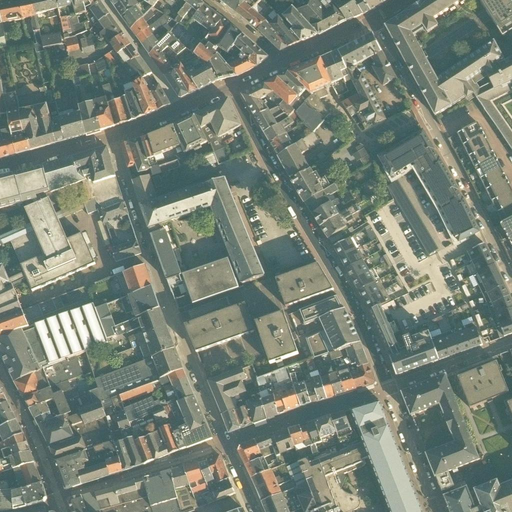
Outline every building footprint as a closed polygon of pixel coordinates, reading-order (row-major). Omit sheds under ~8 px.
[(0,12),(2,24),(3,24),(23,20),(19,0),(18,0),(16,1),(5,3),(0,3),(0,12)] [(33,0),(19,0),(23,20),(32,18),(33,21),(32,22),(32,23),(34,32),(36,32),(36,33),(37,33),(37,32),(40,31),(39,25),(39,24),(37,15),(36,15),(33,0)] [(49,19),(59,16),(60,16),(56,0),(33,0),(36,15),(37,15),(48,12),(49,17),(49,18),(49,19)] [(56,0),(60,16),(59,16),(63,31),(70,30),(67,18),(70,17),(68,7),(73,6),(74,6),(72,0),(56,0)] [(67,18),(70,30),(63,31),(64,40),(71,38),(73,38),(72,37),(76,36),(87,32),(84,24),(79,25),(77,18),(80,18),(79,15),(87,13),(84,3),(82,0),(72,0),(74,6),(73,6),(74,10),(74,11),(75,10),(76,14),(75,16),(72,17),(72,16),(71,16),(71,17),(70,17),(67,18)] [(88,1),(93,8),(101,2),(99,0),(82,0),(84,3),(88,1)] [(110,0),(116,9),(128,0),(110,0)] [(128,0),(116,9),(122,17),(133,9),(139,5),(144,1),(142,0),(128,0)] [(204,5),(198,0),(185,0),(185,1),(187,4),(186,6),(186,5),(178,15),(183,19),(192,8),(198,12),(198,13),(204,5)] [(226,6),(236,14),(242,6),(247,0),(226,0),(223,4),(226,6)] [(252,10),(255,7),(262,0),(261,0),(247,0),(242,6),(236,14),(258,31),(266,22),(264,20),(252,10)] [(285,0),(286,0),(290,5),(306,22),(318,35),(319,35),(319,36),(338,26),(347,22),(339,11),(332,3),(325,9),(315,0),(299,0),(302,3),(299,6),(296,3),(293,0),(285,0)] [(347,22),(354,19),(345,8),(339,0),(336,0),(334,2),(332,0),(331,0),(330,1),(332,3),(339,11),(347,22)] [(339,0),(345,8),(354,19),(363,15),(356,6),(357,6),(354,2),(352,0),(339,0)] [(352,0),(354,2),(357,6),(356,6),(363,15),(371,12),(383,4),(383,5),(383,4),(379,0),(352,0)] [(433,19),(463,0),(477,0),(502,38),(511,31),(511,7),(507,0),(426,0),(406,13),(407,14),(386,27),(435,116),(452,107),(466,97),(469,101),(475,97),(484,110),(483,111),(484,113),(485,112),(490,119),(489,120),(490,122),(491,121),(497,128),(495,129),(496,131),(498,130),(503,138),(502,139),(503,140),(504,139),(511,151),(510,152),(511,153),(511,152),(511,59),(504,63),(494,43),(490,45),(461,64),(457,67),(456,67),(437,81),(411,33),(423,26),(427,33),(438,26),(433,19)] [(95,25),(109,15),(105,9),(101,2),(93,8),(90,9),(96,17),(92,20),(95,25)] [(140,7),(139,5),(133,9),(122,17),(131,30),(144,17),(138,9),(140,7)] [(202,26),(213,12),(204,5),(198,13),(198,12),(193,18),(193,19),(202,26)] [(300,43),(318,35),(306,22),(290,5),(290,6),(292,8),(281,20),(300,43)] [(155,16),(151,10),(151,9),(144,17),(131,30),(136,37),(149,28),(146,23),(155,16)] [(211,33),(223,18),(213,12),(202,26),(211,32),(211,33)] [(107,33),(117,26),(109,15),(95,25),(98,29),(102,27),(105,30),(107,33)] [(179,24),(183,19),(178,15),(173,20),(179,24)] [(170,21),(172,19),(165,16),(149,28),(136,37),(142,44),(157,32),(167,24),(170,22),(170,21)] [(281,20),(278,17),(273,22),(268,17),(264,20),(266,22),(270,26),(276,32),(289,48),(300,43),(281,20)] [(231,25),(223,18),(211,33),(211,32),(204,41),(215,48),(231,25)] [(281,52),(289,48),(276,32),(270,26),(266,22),(258,31),(281,52)] [(169,33),(172,30),(167,24),(157,32),(142,44),(147,52),(153,47),(163,38),(162,38),(168,33),(169,32),(169,33)] [(243,35),(231,25),(215,48),(225,55),(226,53),(227,51),(229,52),(230,51),(243,35)] [(110,44),(124,35),(117,26),(107,33),(105,30),(100,34),(103,40),(106,38),(110,44)] [(176,57),(186,49),(168,33),(162,38),(163,38),(153,47),(147,52),(149,55),(157,47),(162,53),(168,47),(175,53),(171,57),(177,64),(174,66),(176,68),(173,70),(172,71),(176,77),(177,77),(182,85),(189,95),(199,91),(182,64),(176,57)] [(382,52),(373,34),(339,52),(346,69),(347,69),(347,70),(354,67),(372,58),(382,52)] [(58,46),(62,46),(63,46),(63,45),(61,35),(41,38),(42,44),(43,44),(44,49),(48,48),(49,49),(49,48),(52,48),(53,48),(53,47),(54,47),(57,47),(58,47),(58,46)] [(131,45),(128,40),(124,35),(110,44),(114,50),(115,49),(118,47),(121,52),(131,45)] [(243,53),(253,44),(243,35),(230,51),(234,54),(238,49),(239,50),(240,50),(243,53)] [(71,38),(74,51),(79,49),(76,36),(72,37),(73,38),(71,38)] [(68,52),(74,51),(71,38),(64,40),(65,44),(66,44),(67,51),(68,52)] [(92,38),(86,40),(89,52),(95,51),(92,38)] [(89,52),(86,40),(81,41),(84,53),(89,52)] [(194,54),(194,53),(204,62),(206,63),(207,64),(209,65),(218,81),(237,76),(228,66),(226,64),(226,63),(223,59),(225,55),(215,48),(204,41),(203,42),(200,40),(191,52),(194,54)] [(45,52),(44,49),(43,44),(42,44),(36,45),(36,44),(35,45),(34,45),(36,53),(37,53),(44,52),(45,52)] [(68,52),(67,51),(66,44),(65,44),(63,45),(63,46),(62,46),(58,46),(58,47),(57,47),(54,47),(56,57),(53,58),(55,66),(69,63),(71,63),(70,63),(68,52)] [(268,58),(268,57),(253,44),(243,53),(245,55),(241,61),(240,61),(245,64),(251,60),(258,66),(268,58)] [(124,64),(140,57),(131,45),(121,52),(118,47),(115,49),(114,50),(124,64)] [(165,57),(162,53),(157,47),(149,55),(155,64),(165,57)] [(350,77),(350,75),(347,70),(347,69),(346,69),(339,52),(331,55),(341,79),(343,79),(343,80),(350,77)] [(383,86),(396,79),(382,52),(372,58),(375,64),(373,65),(374,68),(373,68),(383,86)] [(217,81),(218,81),(209,65),(207,64),(206,63),(204,62),(194,53),(194,54),(195,54),(196,56),(182,64),(199,91),(217,81)] [(332,85),(343,80),(343,79),(341,79),(331,55),(321,60),(331,84),(331,83),(332,85)] [(240,61),(241,61),(237,58),(234,56),(226,63),(226,64),(228,66),(237,76),(238,77),(257,67),(258,66),(251,60),(245,64),(240,61)] [(152,74),(143,61),(140,57),(124,64),(126,69),(127,70),(130,78),(138,75),(139,77),(141,76),(142,79),(143,79),(152,74)] [(159,69),(165,77),(171,73),(170,72),(172,71),(173,70),(170,65),(171,64),(165,57),(155,64),(159,69)] [(332,85),(331,83),(331,84),(321,60),(314,63),(314,62),(296,70),(288,73),(288,74),(306,90),(312,96),(305,103),(325,120),(331,112),(322,104),(320,99),(329,96),(326,88),(332,85)] [(91,75),(89,65),(88,65),(83,66),(86,78),(91,77),(91,75)] [(79,80),(81,79),(86,78),(83,66),(77,67),(79,80)] [(350,77),(359,95),(363,101),(346,110),(346,111),(347,110),(351,117),(357,115),(365,131),(386,121),(362,74),(359,76),(357,71),(354,67),(347,70),(350,75),(350,77)] [(179,98),(182,99),(189,95),(189,96),(189,95),(182,85),(177,77),(176,77),(172,71),(170,72),(171,73),(165,77),(179,98)] [(143,79),(148,87),(147,88),(150,96),(158,111),(169,106),(170,105),(160,88),(156,90),(151,82),(148,76),(152,74),(143,79)] [(299,98),(306,90),(288,74),(278,79),(299,98)] [(146,116),(158,111),(150,96),(147,88),(148,87),(143,79),(142,79),(133,86),(146,116)] [(285,103),(290,107),(295,112),(296,113),(302,107),(305,103),(299,98),(278,79),(266,85),(285,103)] [(242,96),(248,106),(260,100),(266,97),(278,108),(279,109),(285,103),(266,85),(265,85),(243,95),(242,96)] [(107,99),(103,87),(103,86),(93,90),(95,95),(94,96),(95,96),(96,100),(95,102),(93,102),(96,112),(97,117),(98,117),(101,131),(115,127),(108,104),(107,99)] [(129,122),(122,99),(112,102),(112,99),(111,97),(113,97),(109,86),(103,87),(107,99),(108,104),(115,127),(129,122)] [(146,117),(146,116),(133,86),(124,89),(126,95),(137,120),(138,120),(138,119),(139,119),(140,119),(140,118),(145,117),(146,117)] [(15,92),(3,95),(5,104),(6,108),(8,114),(7,114),(10,128),(11,127),(12,136),(13,140),(15,148),(17,156),(31,151),(27,135),(26,130),(24,124),(22,124),(21,119),(19,111),(15,92)] [(59,113),(58,113),(60,119),(66,142),(86,136),(81,114),(81,113),(79,107),(80,107),(77,92),(71,94),(72,101),(71,101),(73,110),(59,114),(59,113)] [(129,122),(137,120),(126,95),(124,95),(125,97),(126,98),(122,99),(129,122)] [(359,95),(346,101),(342,103),(346,110),(363,101),(359,95)] [(241,126),(230,102),(229,100),(195,116),(209,144),(210,148),(211,147),(214,153),(226,147),(221,137),(241,126)] [(256,119),(269,111),(268,110),(260,100),(248,106),(256,119)] [(86,136),(101,131),(98,117),(97,117),(96,112),(93,102),(93,103),(80,107),(79,107),(81,113),(81,114),(86,136)] [(285,114),(289,118),(290,117),(295,112),(290,107),(285,103),(279,109),(278,108),(269,112),(269,111),(256,119),(264,133),(278,125),(275,121),(285,114)] [(314,133),(325,120),(305,103),(302,107),(296,113),(302,123),(303,123),(305,125),(313,133),(314,133)] [(58,113),(59,113),(57,108),(58,108),(58,107),(57,107),(56,104),(49,105),(50,109),(52,115),(51,115),(54,124),(52,125),(52,126),(44,128),(45,132),(53,130),(56,144),(57,144),(59,143),(59,144),(60,143),(65,142),(66,142),(60,119),(58,113)] [(31,151),(56,144),(53,130),(45,132),(44,128),(52,126),(52,125),(54,124),(51,115),(52,115),(50,109),(49,105),(19,111),(21,119),(22,124),(24,124),(26,130),(27,135),(31,151)] [(193,152),(208,144),(209,144),(195,116),(195,117),(181,123),(188,140),(191,146),(193,152)] [(278,125),(264,133),(270,143),(287,134),(292,131),(289,127),(294,123),(290,117),(289,118),(281,124),(278,125)] [(182,149),(183,151),(184,153),(185,156),(186,155),(193,152),(191,146),(188,140),(181,123),(173,127),(180,143),(181,146),(182,149)] [(482,130),(481,130),(478,124),(457,134),(458,135),(463,146),(484,135),(482,130)] [(6,159),(16,156),(17,156),(15,148),(13,140),(12,136),(11,127),(10,128),(0,130),(0,135),(1,139),(6,159)] [(161,132),(168,151),(181,146),(180,143),(173,127),(161,132)] [(350,142),(354,137),(346,130),(342,135),(350,142)] [(459,191),(430,142),(423,131),(379,158),(391,177),(415,163),(439,203),(443,210),(459,243),(480,233),(464,200),(463,200),(458,192),(459,191)] [(164,153),(168,151),(161,132),(148,137),(154,157),(164,153)] [(278,157),(291,181),(310,170),(302,155),(309,151),(321,144),(314,133),(313,133),(303,140),(299,143),(294,146),(278,157)] [(294,146),(287,134),(270,143),(278,157),(294,146)] [(486,140),(487,140),(484,135),(463,146),(469,157),(489,147),(486,140)] [(148,137),(141,139),(151,169),(158,167),(157,163),(156,161),(154,157),(148,137)] [(141,139),(129,143),(137,167),(139,174),(142,173),(151,170),(151,169),(141,139)] [(129,169),(137,167),(129,143),(121,145),(129,169)] [(358,152),(362,159),(360,161),(364,168),(375,161),(368,149),(361,146),(356,149),(358,152)] [(232,160),(232,159),(226,147),(214,153),(213,153),(218,164),(219,166),(220,166),(232,160)] [(493,153),(489,147),(469,157),(475,168),(496,158),(493,153)] [(101,150),(96,152),(99,165),(104,180),(116,177),(110,157),(108,150),(107,148),(106,149),(103,149),(101,150)] [(95,152),(73,159),(77,171),(83,169),(86,180),(93,178),(95,183),(104,180),(99,165),(96,152),(95,152)] [(189,163),(186,155),(185,156),(184,153),(157,163),(158,167),(159,167),(178,160),(180,166),(181,166),(189,163)] [(498,163),(496,158),(475,168),(480,180),(501,169),(498,163)] [(73,159),(44,167),(51,193),(66,187),(67,190),(71,188),(70,186),(82,182),(82,181),(86,180),(83,169),(77,171),(73,159)] [(178,160),(159,167),(160,172),(161,173),(181,167),(181,166),(180,166),(178,160)] [(158,201),(154,190),(149,176),(144,178),(133,182),(152,235),(165,231),(162,224),(212,207),(234,263),(242,285),(265,277),(243,223),(225,179),(220,166),(219,166),(218,164),(205,169),(210,183),(158,201)] [(51,193),(44,167),(0,178),(0,247),(11,242),(22,266),(21,266),(24,274),(10,280),(13,286),(27,279),(28,283),(32,292),(34,292),(34,291),(95,264),(93,260),(82,234),(68,240),(59,220),(63,219),(86,209),(88,215),(92,214),(93,214),(99,212),(99,211),(104,209),(105,210),(124,203),(123,199),(119,188),(116,178),(116,177),(104,180),(95,183),(93,178),(86,180),(82,181),(82,182),(89,202),(85,203),(84,201),(83,202),(56,214),(50,199),(48,200),(46,194),(51,193)] [(160,172),(159,167),(158,167),(151,169),(151,170),(153,175),(160,172)] [(331,187),(325,177),(321,180),(317,173),(314,175),(311,169),(310,170),(291,181),(305,204),(305,203),(324,192),(331,187)] [(504,175),(501,169),(480,180),(486,191),(507,180),(504,175)] [(511,190),(509,185),(510,185),(507,180),(486,191),(492,202),(511,191),(511,190)] [(331,203),(327,196),(329,195),(330,196),(331,196),(344,188),(340,182),(331,187),(324,192),(305,203),(313,215),(331,203)] [(511,191),(492,202),(497,213),(511,205),(511,191)] [(343,212),(340,207),(355,199),(350,192),(331,203),(313,215),(312,215),(313,216),(315,220),(318,223),(320,227),(343,212)] [(128,215),(124,203),(105,210),(104,209),(99,211),(99,212),(103,224),(106,223),(128,215)] [(321,228),(328,239),(347,227),(344,223),(346,222),(347,223),(354,219),(352,215),(360,210),(357,204),(343,212),(320,227),(320,228),(321,228)] [(511,205),(497,213),(503,224),(511,219),(511,205)] [(511,219),(503,224),(495,228),(502,243),(509,240),(511,246),(511,245),(511,219)] [(112,250),(115,248),(113,242),(117,240),(113,228),(109,230),(106,223),(103,224),(112,250)] [(152,235),(167,281),(182,276),(166,231),(165,232),(165,231),(152,235)] [(345,242),(345,241),(334,247),(340,259),(356,250),(351,239),(345,242)] [(134,242),(115,248),(112,250),(114,256),(113,257),(113,259),(115,258),(116,263),(141,254),(137,241),(134,242)] [(488,252),(485,245),(474,250),(474,251),(468,253),(473,263),(490,255),(488,252)] [(356,250),(340,259),(346,270),(363,261),(356,250)] [(490,255),(473,263),(475,268),(478,274),(495,266),(490,255)] [(239,289),(231,264),(229,259),(183,275),(189,292),(177,297),(178,298),(174,299),(176,306),(178,310),(179,309),(179,310),(193,305),(239,289)] [(363,261),(346,270),(353,281),(369,272),(363,261)] [(127,297),(153,287),(145,265),(118,276),(121,284),(122,284),(125,291),(124,291),(126,297),(127,297)] [(318,265),(276,280),(227,297),(232,309),(221,313),(220,309),(213,311),(214,315),(208,317),(186,325),(186,324),(184,325),(197,353),(198,353),(207,374),(266,352),(271,365),(299,355),(294,341),(298,340),(295,332),(294,333),(292,334),(290,328),(289,328),(284,313),(286,308),(300,303),(301,304),(307,302),(307,301),(313,299),(313,298),(334,291),(318,265)] [(0,291),(13,286),(10,280),(4,266),(0,267),(0,291)] [(495,266),(478,274),(480,278),(483,284),(500,276),(494,266),(495,266)] [(353,281),(359,292),(375,283),(369,272),(353,281)] [(500,276),(483,284),(485,289),(488,294),(505,286),(500,276)] [(380,293),(375,283),(359,292),(364,302),(380,293)] [(13,286),(0,291),(0,320),(23,311),(22,310),(22,309),(21,308),(20,303),(19,302),(18,299),(18,298),(15,290),(13,286)] [(505,286),(488,294),(492,304),(510,297),(504,287),(505,286)] [(153,287),(127,297),(126,297),(121,299),(127,314),(134,312),(137,318),(160,309),(153,287)] [(381,306),(386,303),(380,293),(364,302),(370,312),(381,306)] [(72,311),(78,309),(72,295),(67,297),(72,311)] [(314,360),(330,354),(360,343),(353,327),(355,326),(352,319),(350,320),(345,309),(345,310),(344,308),(338,297),(337,296),(298,311),(298,312),(299,312),(305,326),(320,320),(325,331),(321,333),(321,332),(306,339),(314,360)] [(60,297),(35,306),(23,311),(0,320),(0,337),(18,331),(29,327),(42,323),(50,320),(55,318),(70,312),(67,304),(64,306),(60,297)] [(511,303),(510,297),(492,304),(495,311),(496,315),(511,309),(511,303)] [(0,337),(0,351),(3,358),(15,383),(27,377),(54,365),(76,356),(84,353),(109,343),(107,339),(96,309),(94,304),(78,309),(72,311),(70,312),(55,318),(50,320),(42,323),(29,327),(18,331),(0,337)] [(116,327),(107,304),(96,309),(107,339),(115,336),(112,328),(116,327)] [(385,317),(384,313),(382,310),(381,307),(381,306),(370,312),(397,376),(439,361),(432,344),(429,333),(413,339),(415,344),(412,345),(409,337),(403,339),(403,340),(397,342),(385,317)] [(142,328),(143,332),(145,336),(167,328),(160,309),(137,318),(123,324),(127,334),(142,328)] [(511,309),(496,315),(498,320),(501,326),(511,321),(511,309)] [(511,321),(501,326),(502,331),(505,337),(511,334),(511,321)] [(146,361),(175,349),(167,329),(167,328),(145,336),(143,332),(128,338),(130,343),(138,340),(141,347),(140,347),(145,360),(146,361)] [(478,334),(477,334),(475,328),(465,332),(471,349),(482,345),(478,334)] [(471,349),(465,332),(454,336),(461,353),(471,349)] [(443,340),(450,357),(461,353),(454,336),(443,340)] [(450,357),(443,340),(432,344),(439,361),(450,357)] [(363,350),(360,343),(330,354),(332,361),(349,355),(363,350)] [(98,389),(102,403),(104,410),(114,406),(112,399),(120,396),(151,384),(161,381),(160,379),(172,374),(169,366),(180,362),(175,349),(146,361),(145,360),(95,379),(98,389)] [(368,364),(363,350),(349,355),(352,366),(356,364),(357,369),(368,364)] [(349,355),(332,361),(330,354),(314,360),(313,358),(309,359),(310,360),(306,361),(308,367),(309,371),(310,374),(318,371),(321,379),(329,377),(337,374),(336,370),(348,367),(352,366),(349,355)] [(15,383),(24,399),(50,389),(68,382),(83,377),(84,377),(84,376),(76,356),(54,365),(27,377),(15,383),(15,384),(15,383)] [(172,374),(183,370),(180,362),(169,366),(172,374)] [(469,374),(458,378),(470,409),(501,397),(509,394),(497,363),(486,367),(487,367),(488,369),(469,377),(469,375),(469,374)] [(295,375),(302,372),(299,364),(287,368),(290,376),(295,375)] [(375,382),(368,364),(357,369),(356,364),(352,366),(348,367),(357,391),(374,385),(375,382)] [(257,379),(258,379),(253,365),(252,366),(210,382),(210,381),(209,382),(222,415),(234,410),(230,399),(243,394),(247,392),(244,386),(253,383),(256,389),(258,388),(260,387),(257,379)] [(348,367),(336,370),(337,374),(338,374),(346,394),(357,391),(348,367)] [(272,384),(271,384),(278,416),(301,408),(287,368),(265,376),(267,384),(272,383),(272,384)] [(160,379),(161,381),(162,385),(171,382),(172,384),(187,378),(183,370),(172,374),(160,379)] [(313,382),(310,374),(309,371),(305,372),(306,378),(307,380),(309,379),(310,381),(304,383),(311,404),(319,402),(313,382)] [(321,379),(318,371),(310,374),(313,382),(319,402),(327,400),(321,379)] [(329,377),(336,397),(346,394),(338,374),(337,374),(329,377)] [(290,376),(301,408),(311,404),(304,383),(298,385),(295,375),(290,376)] [(268,385),(267,384),(265,376),(258,379),(257,379),(260,387),(268,385)] [(441,449),(428,454),(427,455),(436,478),(436,477),(448,472),(449,473),(475,462),(476,464),(478,463),(478,462),(480,461),(479,460),(480,460),(461,414),(454,395),(446,376),(402,393),(411,416),(429,409),(440,405),(445,416),(446,421),(448,427),(449,427),(451,432),(456,443),(441,449)] [(329,377),(321,379),(327,400),(336,397),(329,377)] [(180,403),(195,397),(187,378),(172,384),(163,387),(170,403),(178,399),(180,403)] [(72,389),(68,382),(50,389),(24,399),(30,409),(47,403),(48,403),(55,400),(55,401),(65,398),(66,402),(79,397),(78,396),(76,391),(73,389),(72,389)] [(278,416),(271,384),(272,384),(272,383),(267,384),(268,385),(260,387),(258,388),(267,420),(278,416)] [(129,402),(154,392),(151,384),(120,396),(125,412),(126,414),(130,424),(137,420),(138,421),(153,414),(164,409),(168,407),(167,404),(166,402),(165,401),(164,401),(160,403),(159,401),(156,402),(154,403),(152,398),(131,407),(129,402)] [(267,420),(258,388),(256,389),(247,392),(243,394),(245,400),(253,425),(267,420)] [(35,420),(51,413),(53,420),(62,417),(63,417),(69,415),(79,411),(102,403),(98,389),(78,396),(79,397),(66,402),(65,398),(55,401),(55,400),(48,403),(47,403),(30,409),(35,420)] [(237,402),(245,400),(243,394),(230,399),(234,410),(222,415),(230,434),(244,429),(239,416),(241,415),(240,410),(237,402)] [(114,406),(116,414),(125,412),(120,396),(112,399),(114,406)] [(190,431),(206,424),(195,397),(180,403),(178,403),(187,424),(190,431)] [(244,429),(253,425),(245,400),(237,402),(240,410),(241,415),(239,416),(244,429)] [(423,511),(381,403),(380,402),(354,410),(357,422),(357,424),(353,428),(354,430),(354,431),(358,438),(361,437),(362,441),(369,458),(370,461),(384,498),(389,510),(389,511),(423,511)] [(0,417),(0,418),(12,412),(8,403),(0,406),(0,417)] [(109,428),(104,410),(102,403),(79,411),(81,415),(84,422),(72,427),(70,428),(70,429),(55,434),(54,432),(44,436),(51,449),(85,436),(109,428)] [(116,414),(114,406),(104,410),(109,428),(114,443),(114,444),(115,444),(117,452),(119,458),(123,472),(133,469),(125,443),(117,417),(116,414)] [(171,426),(168,420),(164,409),(153,414),(157,426),(158,426),(159,428),(158,428),(159,431),(160,430),(160,432),(170,455),(180,451),(170,426),(171,426)] [(351,431),(354,430),(353,428),(357,424),(357,422),(354,410),(344,413),(351,431)] [(0,428),(17,421),(12,412),(0,418),(1,419),(0,419),(0,428)] [(39,426),(53,420),(51,413),(35,420),(39,426)] [(344,413),(331,417),(337,435),(336,435),(339,444),(358,438),(354,431),(354,430),(351,431),(344,413)] [(145,466),(132,434),(130,424),(126,414),(117,417),(125,443),(133,469),(145,466)] [(145,466),(154,461),(144,439),(145,438),(143,435),(145,434),(144,432),(157,426),(153,414),(138,421),(137,420),(137,421),(130,424),(132,434),(145,466)] [(62,417),(53,420),(39,426),(44,436),(54,432),(55,434),(70,429),(70,428),(72,427),(84,422),(81,415),(70,419),(69,415),(63,417),(62,417)] [(325,449),(335,445),(332,437),(336,435),(337,435),(331,417),(316,422),(325,449)] [(0,444),(4,443),(23,434),(17,421),(0,428),(0,444)] [(317,451),(325,449),(316,422),(307,425),(317,450),(317,451)] [(187,449),(179,427),(178,424),(172,427),(171,426),(170,426),(180,451),(187,449)] [(212,439),(206,424),(190,431),(187,424),(179,427),(187,449),(212,439)] [(310,447),(313,457),(319,455),(317,451),(317,450),(307,425),(300,427),(306,443),(304,444),(305,449),(310,447)] [(300,427),(288,430),(295,448),(294,448),(295,450),(299,463),(314,457),(313,457),(310,447),(305,449),(304,444),(305,444),(306,443),(300,427)] [(104,446),(114,443),(109,428),(85,436),(51,449),(55,462),(72,456),(86,451),(90,450),(100,447),(104,446)] [(282,455),(295,450),(294,448),(295,448),(288,430),(273,435),(281,455),(282,455)] [(160,432),(145,438),(144,439),(154,461),(170,455),(160,432)] [(11,449),(27,444),(23,434),(4,443),(0,444),(0,453),(11,450),(11,449)] [(282,455),(281,455),(273,435),(258,441),(262,450),(272,446),(275,453),(277,459),(280,467),(286,465),(282,457),(282,455)] [(265,458),(275,453),(272,446),(262,450),(258,441),(240,447),(239,452),(246,466),(263,459),(265,458)] [(354,511),(357,510),(359,508),(360,506),(360,504),(360,501),(359,499),(358,498),(356,497),(350,495),(347,493),(341,489),(346,478),(344,474),(357,470),(365,466),(365,465),(366,465),(364,460),(369,458),(362,441),(337,451),(336,448),(319,455),(313,457),(314,457),(299,463),(307,482),(306,483),(309,490),(308,491),(309,493),(311,492),(317,509),(308,511),(354,511)] [(113,454),(117,452),(115,444),(114,444),(114,443),(104,446),(108,457),(105,458),(110,476),(123,472),(119,458),(114,459),(113,454)] [(0,461),(30,452),(27,444),(11,449),(11,450),(0,453),(0,461)] [(82,485),(79,474),(89,471),(89,470),(87,464),(93,462),(96,461),(97,461),(105,458),(108,457),(104,446),(100,447),(102,452),(96,454),(97,457),(89,460),(82,462),(82,465),(60,472),(62,479),(66,489),(66,490),(67,490),(68,490),(82,485)] [(55,462),(60,472),(82,465),(82,462),(89,460),(97,457),(96,454),(102,452),(100,447),(90,450),(86,451),(72,456),(55,462)] [(0,461),(0,473),(7,472),(22,467),(35,464),(31,452),(30,452),(0,461)] [(228,475),(220,456),(207,461),(214,481),(228,475)] [(97,481),(110,476),(105,458),(97,461),(96,461),(98,467),(94,469),(97,481)] [(277,459),(277,460),(271,462),(272,464),(268,466),(265,458),(263,459),(246,466),(252,478),(271,471),(280,467),(277,459)] [(199,464),(211,495),(219,492),(214,481),(207,461),(199,464)] [(37,479),(40,478),(35,464),(22,467),(7,472),(0,473),(0,483),(7,482),(17,479),(18,482),(29,479),(30,480),(37,479)] [(199,464),(184,468),(193,494),(196,501),(204,498),(211,495),(199,464)] [(184,468),(171,472),(175,491),(179,506),(181,511),(187,511),(199,508),(196,501),(193,494),(184,468)] [(82,485),(97,481),(94,469),(89,470),(89,471),(79,474),(82,485)] [(271,471),(252,478),(262,502),(281,494),(278,487),(290,482),(287,477),(280,480),(279,477),(274,479),(271,471)] [(181,511),(179,506),(175,491),(171,472),(161,474),(144,479),(149,498),(153,511),(181,511)] [(511,511),(511,481),(500,486),(497,480),(474,490),(481,507),(476,509),(465,482),(454,486),(450,476),(449,473),(448,472),(436,477),(437,479),(438,481),(438,482),(444,496),(443,496),(448,508),(447,508),(447,509),(448,509),(449,511),(511,511)] [(228,475),(214,481),(219,492),(211,495),(204,498),(204,500),(205,499),(207,505),(236,494),(228,475)] [(29,488),(42,484),(40,478),(37,479),(30,480),(29,479),(18,482),(17,479),(7,482),(9,492),(21,489),(22,491),(29,489),(29,488)] [(144,511),(153,511),(149,498),(144,479),(135,482),(140,499),(142,506),(144,511)] [(0,511),(14,510),(26,507),(38,504),(45,502),(47,499),(45,492),(42,485),(42,484),(29,488),(29,489),(22,491),(21,489),(9,492),(7,482),(0,483),(0,511)] [(144,511),(142,506),(140,499),(135,482),(124,485),(127,498),(131,511),(144,511)] [(121,511),(131,511),(127,498),(124,485),(115,487),(119,503),(121,511)] [(94,493),(82,497),(71,500),(69,504),(72,511),(121,511),(119,503),(115,487),(106,490),(94,493)] [(308,511),(317,509),(311,492),(309,493),(298,497),(303,508),(293,511),(288,511),(281,494),(262,502),(266,511),(308,511)]
